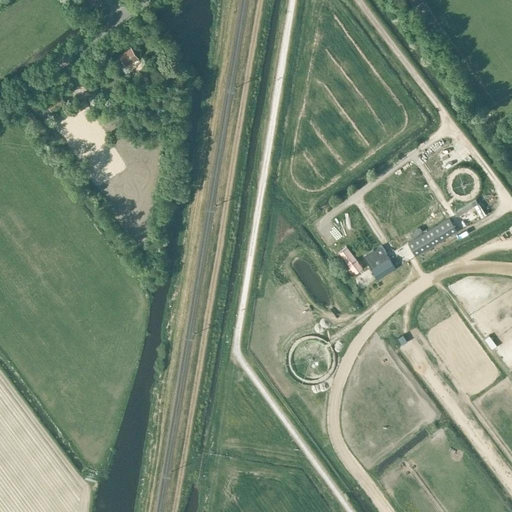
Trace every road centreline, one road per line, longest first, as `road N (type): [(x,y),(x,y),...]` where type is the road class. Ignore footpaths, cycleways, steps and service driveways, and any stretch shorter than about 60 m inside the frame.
road 1 (track): [(351,511),(235,350),(293,0)]
road 2 (track): [(320,235),(325,219),(448,122),(358,0)]
road 3 (unclassified): [(0,106),(144,0)]
